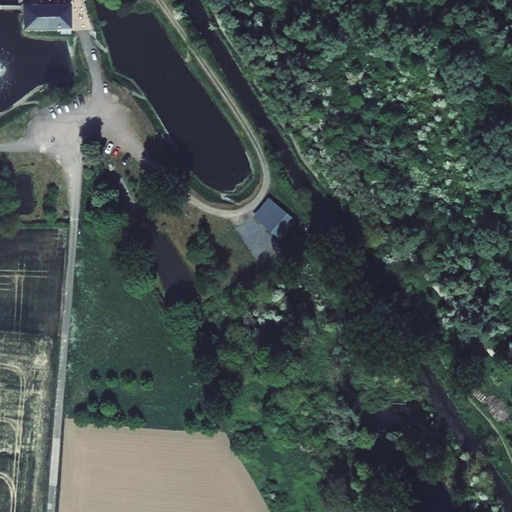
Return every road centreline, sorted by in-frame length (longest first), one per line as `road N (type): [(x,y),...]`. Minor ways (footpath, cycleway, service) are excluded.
road 1 (unknown): [(210,0),(304,164),(402,287),(511,457)]
road 2 (track): [(149,0),(208,70),(259,155),(269,182),(256,207),(239,217),(189,202),(95,103)]
road 3 (residential): [(50,511),(75,222)]
road 4 (track): [(75,222),(76,159),(98,72),(86,36)]
